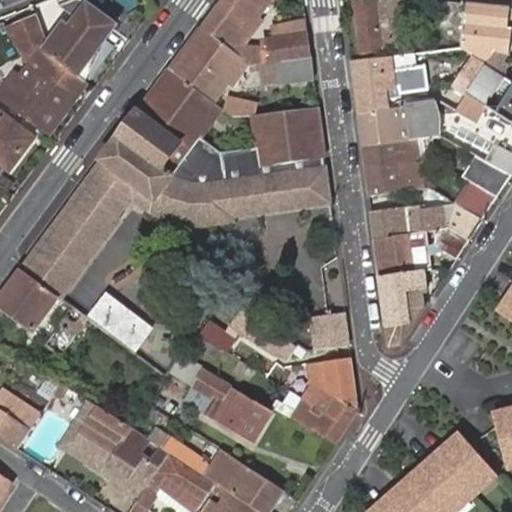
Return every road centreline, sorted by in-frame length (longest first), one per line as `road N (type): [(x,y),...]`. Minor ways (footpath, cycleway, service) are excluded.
road 1 (residential): [(322,0),(367,352),(404,383)]
road 2 (residential): [(193,0),(0,255)]
road 3 (residential): [(404,383),(511,218)]
road 4 (residential): [(318,511),(404,383)]
